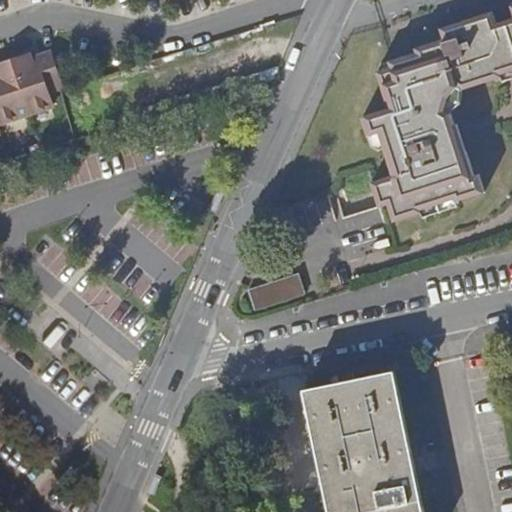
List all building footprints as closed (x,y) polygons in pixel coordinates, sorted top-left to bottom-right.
[(511,9),(511,18),(503,22),(511,48),(511,6),(511,7),(511,9)] [(473,179),(466,154),(463,155),(457,137),(454,127),(450,116),(446,113),(449,100),(459,89),(462,90),(501,78),(500,75),(511,71),(511,48),(503,22),(495,25),(491,13),(439,30),(442,40),(414,50),(415,53),(374,66),(371,74),(370,75),(383,111),(362,118),(369,138),(380,135),(393,178),(383,181),(372,184),(377,200),(380,209),(388,207),(394,224),(422,214),(421,212),(455,203),(456,204),(484,195),(483,191),(479,178),(473,179)] [(0,123),(64,102),(60,88),(67,86),(56,51),(36,57),(35,53),(0,63),(0,64),(1,69),(0,69),(0,123)] [(457,126),(454,127),(457,137),(463,155),(466,154),(457,126)] [(259,309),(309,292),(301,269),(251,286),(259,309)] [(424,511),(394,371),(305,390),(331,511),(424,511)]
